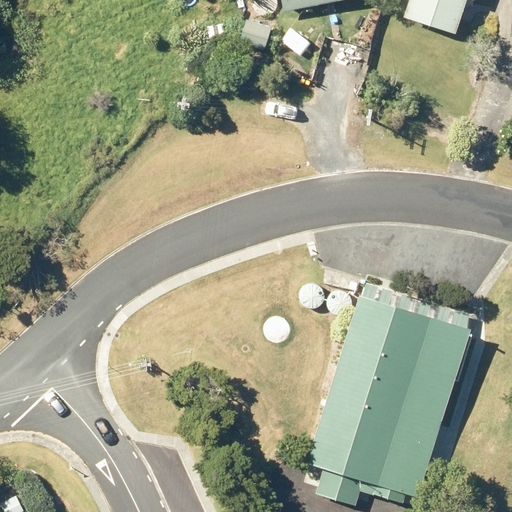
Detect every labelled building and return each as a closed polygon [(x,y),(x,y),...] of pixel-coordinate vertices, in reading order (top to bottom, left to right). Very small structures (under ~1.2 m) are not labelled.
[(279,0),(281,12),(342,0),(279,0)] [(469,0),(406,0),(401,17),(453,34),(464,0),(466,0),(469,1),(469,0)] [(511,0),(492,0),(490,7),(511,15),(511,0)] [(272,27),(243,19),(236,44),(265,53),(272,27)] [(290,27),(280,40),(301,57),(311,44),(290,27)] [(300,291),(299,293),(299,296),(299,299),(299,301),(300,304),(302,306),(303,308),(305,310),(308,311),(310,312),(313,313),(316,313),(318,313),(321,312),(323,310),(325,309),(327,307),(328,304),(329,302),(330,299),(330,296),(330,294),(329,291),(327,289),(326,287),(324,285),(321,283),(319,282),(316,282),(313,282),(311,282),(308,283),(306,285),(304,286),(302,288),(300,291)] [(306,458),(325,464),(317,491),(356,503),(360,489),(402,502),(405,491),(417,495),(468,323),(356,290),(306,458)] [(287,311),(259,318),(266,347),(294,340),(287,311)] [(12,484),(0,490),(0,508),(2,511),(20,511),(27,508),(12,484)]
